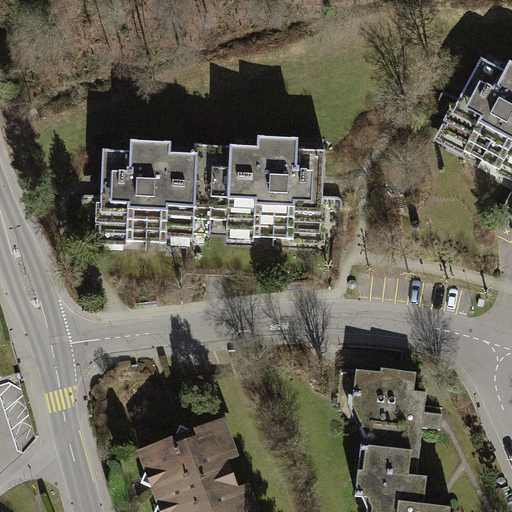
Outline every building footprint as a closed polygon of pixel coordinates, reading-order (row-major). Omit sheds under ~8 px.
[(511,65),(510,64),(505,73),(481,60),(447,125),(442,134),(467,147),(465,152),(499,170),(500,170),(503,166),(511,170),(511,65)] [(442,134),(447,125),(444,123),(435,141),(463,155),(465,152),(467,147),(442,134)] [(258,149),(215,148),(212,220),(227,221),(227,231),(254,233),(254,238),(255,238),(293,240),(294,240),(294,235),(322,236),(322,224),(325,152),(298,151),(298,141),(258,139),(258,149)] [(212,220),(215,148),(195,147),(195,156),(171,155),(171,144),(131,143),(131,153),(103,152),(100,225),(100,235),(127,237),(127,242),(166,244),(167,244),(167,239),(192,240),(192,230),(195,230),(196,219),(212,220)] [(500,170),(499,170),(497,174),(511,181),(511,170),(503,166),(500,170)] [(294,240),(293,240),(293,244),(326,245),(326,225),(322,224),(322,236),(294,235),(294,240)] [(127,246),(127,242),(127,237),(100,235),(100,225),(96,225),(95,245),(127,246)] [(254,233),(227,231),(227,241),(255,242),(255,238),(254,238),(254,233)] [(191,249),(192,240),(167,239),(167,244),(166,244),(166,248),(191,249)] [(310,280),(285,282),(286,291),(310,290),(310,280)] [(380,374),(356,372),(354,394),(353,396),(358,397),(357,404),(373,437),(372,447),(361,445),(358,470),(393,474),(394,456),(419,458),(423,428),(427,428),(429,413),(424,413),(426,393),(414,392),(416,374),(380,369),(380,374)] [(353,396),(354,394),(349,394),(348,406),(362,437),(361,445),(372,447),(373,437),(357,404),(358,397),(353,396)] [(442,415),(429,413),(427,428),(440,430),(442,415)] [(172,440),(141,452),(147,468),(141,482),(155,488),(160,501),(155,511),(255,511),(246,487),(235,492),(223,461),(235,456),(222,422),(196,432),(199,440),(180,447),(175,448),(172,440)] [(174,440),(172,440),(175,448),(180,447),(199,440),(196,432),(193,432),(181,426),(174,440)] [(450,511),(451,508),(424,505),(427,478),(417,477),(419,458),(394,456),(393,474),(358,470),(356,496),(363,497),(372,494),(378,508),(377,511),(450,511)] [(377,511),(378,508),(372,494),(363,497),(367,509),(367,511),(377,511)]
